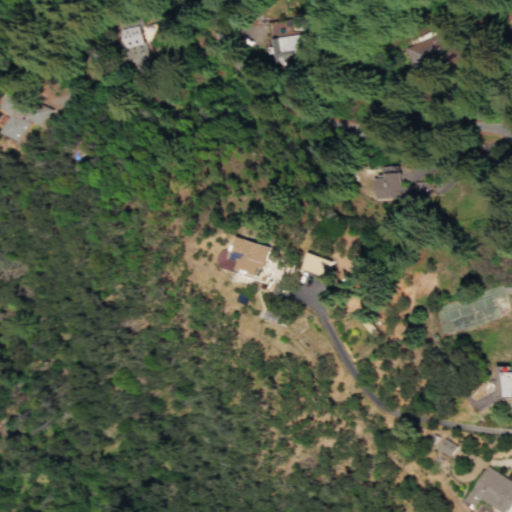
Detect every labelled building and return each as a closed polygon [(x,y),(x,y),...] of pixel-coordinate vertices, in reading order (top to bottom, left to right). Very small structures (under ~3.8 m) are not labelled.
[(114,31),(117,47),(133,44),(130,28),(114,31)] [(275,38),(277,51),(276,52),(277,61),(298,58),(295,36),(275,38)] [(0,130),(0,134),(19,142),(27,121),(19,119),(25,105),(13,100),(13,99),(7,97),(3,108),(8,110),(0,130)] [(365,167),(366,198),(387,197),(387,196),(406,196),(406,188),(396,188),(395,166),(365,167)] [(262,268),(268,245),(233,236),(227,260),(234,262),(232,268),(255,273),(256,266),(262,268)] [(325,275),(330,259),(304,252),(300,269),(325,275)] [(511,371),(498,371),(498,395),(509,396),(509,390),(511,390),(511,371)] [(447,456),(454,446),(438,435),(431,445),(447,456)] [(483,465),(462,500),(473,506),(477,499),(500,511),(502,511),(511,494),(511,474),(509,480),(483,465)]
